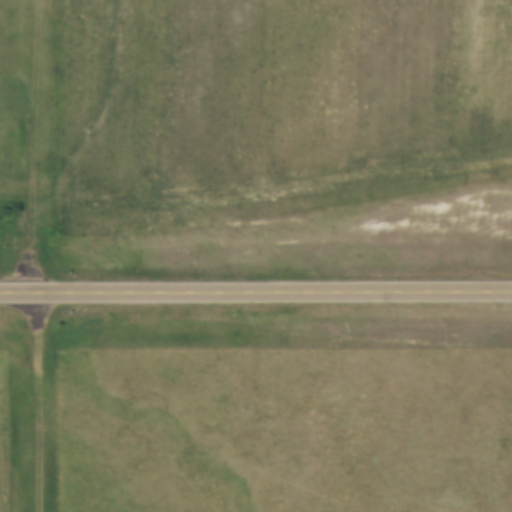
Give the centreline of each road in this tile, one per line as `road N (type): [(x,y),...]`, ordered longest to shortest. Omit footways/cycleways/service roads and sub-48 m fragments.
road 1 (secondary): [(511,291),(0,297)]
road 2 (track): [(37,511),(34,0)]
